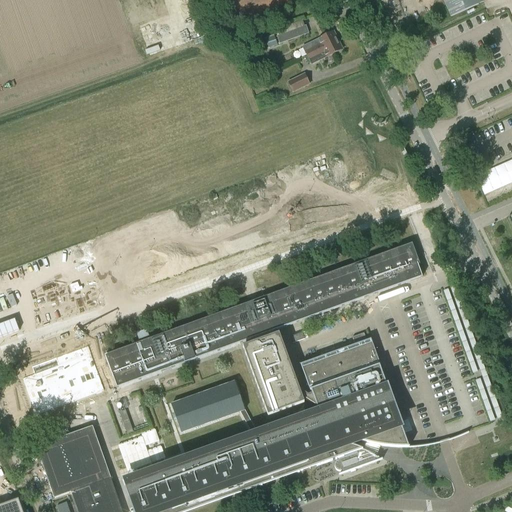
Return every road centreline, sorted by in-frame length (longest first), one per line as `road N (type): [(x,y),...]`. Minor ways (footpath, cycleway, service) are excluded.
road 1 (unclassified): [(444,196),(10,354)]
road 2 (unclassified): [(444,196),(345,0)]
road 3 (unclassified): [(511,332),(444,196)]
road 4 (unclassified): [(303,511),(331,502),(428,505)]
